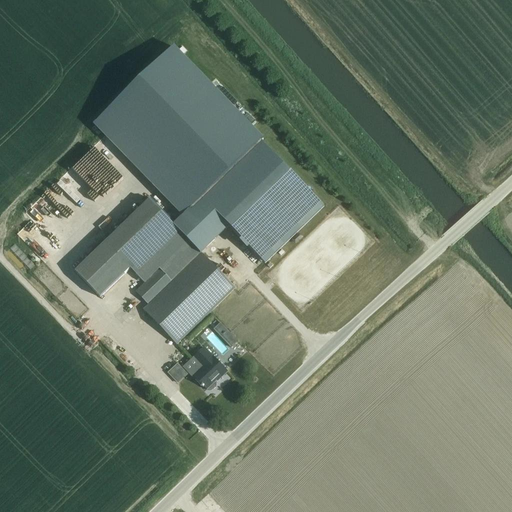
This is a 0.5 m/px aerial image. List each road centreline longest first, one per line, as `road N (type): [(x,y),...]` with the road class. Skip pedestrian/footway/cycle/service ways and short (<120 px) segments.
road 1 (unclassified): [(147,511),(511,180)]
road 2 (track): [(208,0),(436,248)]
